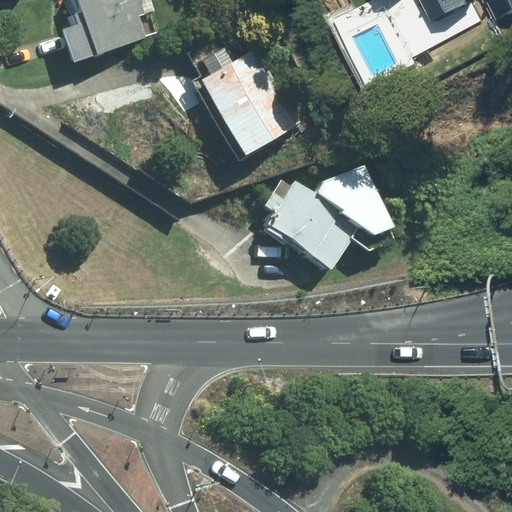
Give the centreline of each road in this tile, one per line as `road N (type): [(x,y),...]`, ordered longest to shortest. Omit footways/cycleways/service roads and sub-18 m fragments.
road 1 (track): [(484,511),(431,474),(384,455),(339,467),(320,511)]
road 2 (motorway): [(316,343),(511,298)]
road 3 (motorway): [(316,343),(511,352)]
road 4 (motorway): [(131,511),(36,397)]
road 5 (motorway): [(277,511),(154,433)]
road 6 (motorway): [(84,342),(222,345)]
road 7 (motorway): [(154,433),(36,397)]
